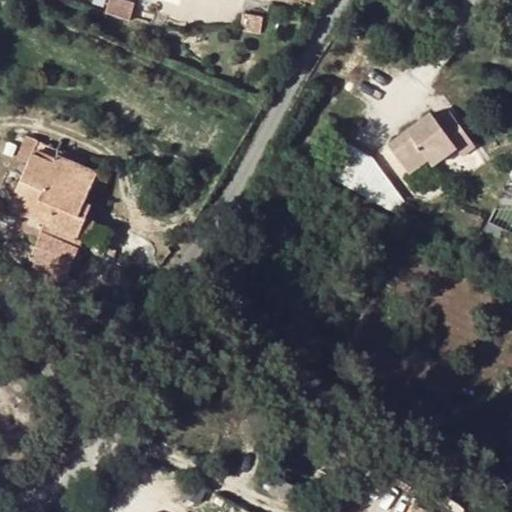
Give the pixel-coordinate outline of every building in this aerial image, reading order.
[(262,20),(244,17),(242,30),(260,32),(262,20)] [(237,83),(234,89),(245,94),(248,88),(237,83)] [(460,154),(473,146),(447,110),(435,119),(430,112),(388,143),(408,171),(428,157),(433,163),(455,147),(460,154)] [(37,261),(27,283),(52,296),(58,282),(64,284),(77,253),(72,251),(78,237),(106,249),(114,232),(86,218),(87,215),(80,212),(83,205),(92,184),(70,174),(73,166),(57,158),(55,163),(35,154),(11,206),(26,213),(48,224),(41,239),(31,259),(37,261)] [(70,174),(92,184),(96,175),(73,166),(70,174)] [(80,212),(87,215),(90,208),(83,205),(80,212)] [(41,239),(48,224),(26,213),(19,230),(41,239)] [(120,306),(96,296),(89,312),(114,322),(120,306)] [(167,421),(164,430),(173,433),(177,424),(167,421)] [(230,421),(226,429),(236,433),(240,426),(230,421)] [(190,431),(184,442),(207,454),(213,444),(190,431)] [(217,446),(211,457),(228,467),(234,455),(217,446)] [(255,467),(249,481),(288,500),(295,486),(255,467)]
